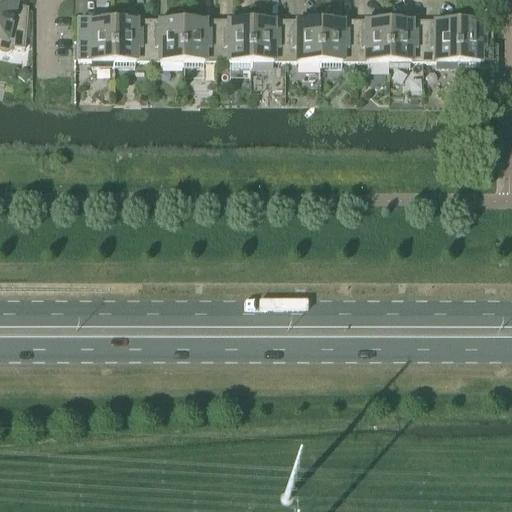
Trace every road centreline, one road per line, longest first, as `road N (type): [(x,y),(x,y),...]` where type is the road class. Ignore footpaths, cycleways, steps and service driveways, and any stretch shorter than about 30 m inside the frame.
road 1 (primary): [(511,310),(0,312)]
road 2 (primary): [(0,354),(511,355)]
